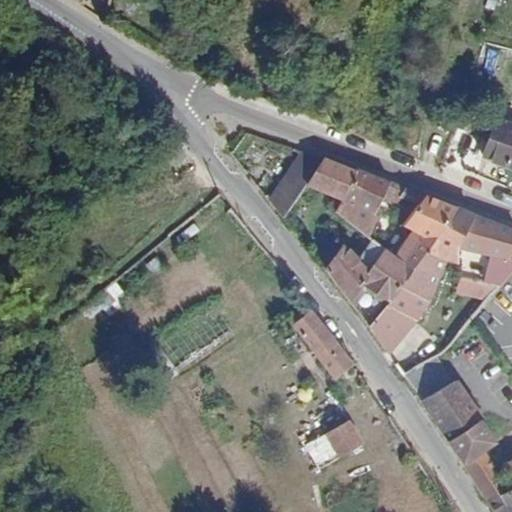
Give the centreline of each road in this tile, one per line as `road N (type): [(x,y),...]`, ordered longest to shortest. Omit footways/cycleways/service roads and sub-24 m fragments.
road 1 (residential): [(164,93),(358,334),(471,511)]
road 2 (residential): [(511,216),(193,89),(164,93)]
road 3 (residential): [(37,0),(164,93)]
